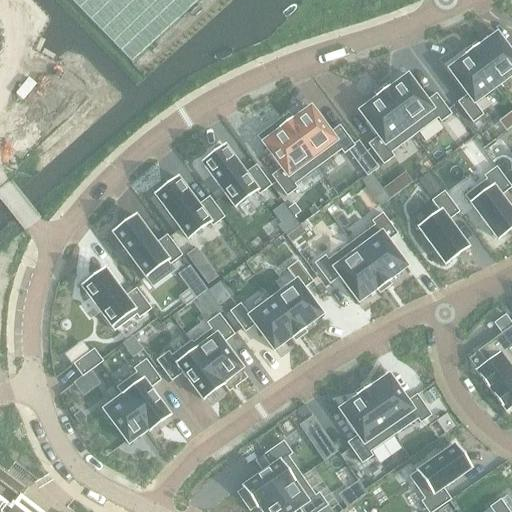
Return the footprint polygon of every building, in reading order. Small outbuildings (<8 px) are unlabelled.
[(71,0),(132,63),(199,0),(71,0)] [(497,87),(511,75),(511,56),(496,34),(471,51),(497,87)] [(471,51),(468,54),(447,70),(466,96),(456,103),(472,124),(482,116),(473,104),(497,87),(471,51)] [(388,89),(382,93),(413,136),(437,119),(440,123),(450,115),(435,95),(425,102),(406,76),(388,90),(388,89)] [(376,98),(358,112),(377,138),(367,145),(382,165),(393,157),(390,153),(396,149),(413,136),(382,93),(376,98)] [(291,121),(285,125),(317,168),(340,151),(343,155),(354,147),(337,125),(328,132),(310,108),(291,121)] [(279,130),(261,144),(277,165),(268,172),(286,197),(297,189),(294,185),(300,180),(317,168),(285,125),(279,129),(279,130)] [(354,147),(348,151),(355,161),(366,153),(358,142),(353,145),(354,147)] [(254,164),(243,173),(224,147),(201,164),(234,208),(255,192),(257,194),(269,185),(254,164)] [(486,180),(464,197),(496,241),(511,229),(511,214),(499,197),(510,188),(496,168),(495,168),(483,177),(486,180)] [(417,181),(432,201),(443,193),(428,173),(417,181)] [(207,196),(196,205),(177,179),(154,196),(187,240),(209,224),(210,226),(222,217),(207,196)] [(391,183),(382,190),(385,194),(389,200),(398,193),(391,183)] [(444,265),(467,248),(448,223),(459,214),(444,194),(432,203),(439,213),(417,229),(444,265)] [(282,205),(272,212),(280,224),(277,227),(283,234),(284,234),(285,236),(298,226),(282,205)] [(374,226),(350,243),(382,286),(388,282),(388,281),(406,268),(387,242),(397,235),(381,214),(371,222),(374,226)] [(165,235),(154,243),(135,217),(112,234),(144,278),(166,262),(168,264),(180,255),(165,235)] [(324,257),(314,264),(329,285),(339,278),(358,303),(376,290),(376,291),(382,286),(350,243),(327,261),(324,257)] [(321,315),(302,290),(312,283),(297,262),(286,270),(295,281),(271,299),(298,334),(321,315)] [(178,297),(185,307),(195,299),(207,291),(189,266),(177,275),(188,290),(178,297)] [(210,268),(200,275),(207,285),(217,278),(210,268)] [(104,270),(81,287),(114,332),(136,315),(138,319),(151,310),(135,289),(124,298),(104,270)] [(298,334),(271,299),(248,316),(239,305),(229,312),(244,333),(254,326),(273,352),(298,334)] [(192,344),(191,344),(221,384),(222,384),(241,370),(222,344),(233,335),(218,315),(206,324),(210,330),(192,344)] [(504,332),(511,326),(511,325),(505,316),(497,321),(504,332)] [(476,372),(490,392),(511,375),(511,359),(506,352),(511,347),(511,326),(504,332),(480,350),(489,362),(476,372)] [(168,352),(155,362),(170,382),(182,373),(202,401),(223,385),(222,384),(221,384),(191,344),(192,344),(191,341),(171,356),(168,352)] [(93,350),(73,365),(82,377),(102,362),(93,350)] [(117,388),(116,388),(121,396),(122,395),(149,431),(169,417),(149,389),(160,381),(145,360),(133,369),(136,373),(117,388)] [(511,375),(490,392),(505,412),(511,406),(511,375)] [(369,388),(362,392),(393,436),(417,420),(419,424),(430,416),(416,395),(406,402),(388,376),(369,389),(369,388)] [(357,397),(338,410),(356,436),(346,443),(361,464),(372,457),(369,453),(393,436),(362,392),(356,396),(357,397)] [(102,410),(128,445),(147,431),(148,432),(149,431),(122,395),(121,396),(102,410)] [(304,423),(312,417),(304,405),(296,411),(304,423)] [(73,417),(78,424),(85,418),(80,411),(73,417)] [(312,417),(299,426),(323,462),(337,453),(312,417)] [(270,468),(242,487),(256,508),(301,477),(287,457),(291,455),(283,442),(262,456),(270,468)] [(453,446),(408,478),(424,500),(420,502),(426,511),(433,511),(450,500),(442,489),(470,470),(453,446)] [(0,466),(0,483),(19,498),(20,497),(27,488),(0,466)] [(301,477),(256,508),(257,509),(258,508),(261,511),(293,511),(298,509),(299,511),(330,511),(327,506),(318,494),(314,497),(310,490),(301,477)] [(511,511),(511,504),(506,496),(500,500),(507,511),(511,511)] [(0,511),(38,511),(20,497),(19,498),(11,508),(10,507),(6,511),(0,506),(0,511)] [(507,511),(500,500),(489,508),(491,511),(507,511)]
